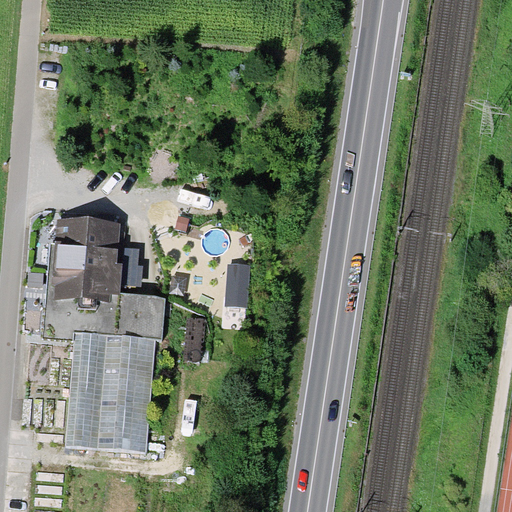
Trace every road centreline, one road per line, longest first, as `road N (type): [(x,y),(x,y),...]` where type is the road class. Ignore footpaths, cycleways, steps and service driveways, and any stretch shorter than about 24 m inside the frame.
road 1 (trunk): [(381,0),(307,511)]
road 2 (residential): [(23,152),(0,458)]
road 3 (track): [(482,511),(511,326)]
